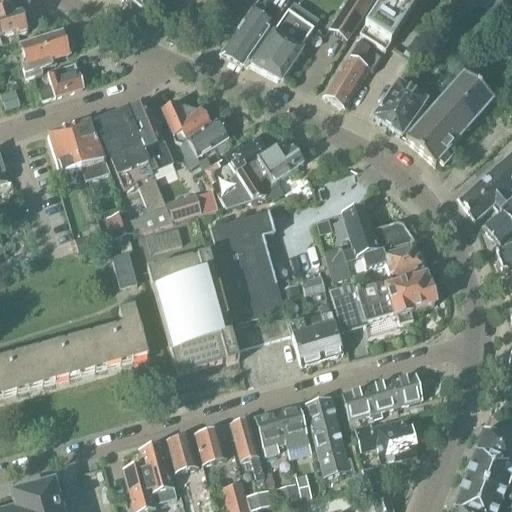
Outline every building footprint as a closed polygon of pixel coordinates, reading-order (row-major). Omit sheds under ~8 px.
[(117,0),(124,5),(140,17),(157,0),(117,0)] [(290,2),(287,0),(262,0),(251,14),(219,60),(218,62),(241,73),(290,2)] [(352,0),(332,33),(349,43),(376,0),(352,0)] [(384,0),(359,40),(384,56),(420,0),(384,0)] [(0,39),(15,35),(16,37),(25,34),(25,33),(27,32),(30,28),(28,19),(22,17),(20,18),(20,16),(11,19),(8,11),(0,7),(0,39)] [(249,70),(276,85),(282,83),(302,54),(299,52),(313,32),(287,15),(249,70)] [(19,50),(24,66),(20,67),(25,82),(41,77),(39,73),(50,69),(49,65),(66,59),(74,45),(60,38),(59,38),(51,33),(46,42),(19,50)] [(415,40),(406,54),(414,60),(424,46),(415,40)] [(328,90),(322,100),(329,105),(335,108),(338,110),(344,113),(368,75),(372,77),(375,72),(376,69),(381,61),(355,45),(343,64),(332,82),(327,90),(328,90)] [(50,87),(37,91),(41,104),(54,100),(54,101),(82,93),(74,67),(46,76),(50,87)] [(427,89),(435,96),(445,84),(437,77),(427,89)] [(436,168),(437,167),(490,106),(491,106),(493,105),(462,78),(404,144),(434,170),(436,168)] [(372,123),(401,142),(425,106),(396,87),(372,123)] [(15,93),(0,97),(5,115),(21,110),(15,93)] [(129,114),(126,115),(146,167),(150,176),(160,172),(173,166),(166,149),(147,106),(129,113),(129,114)] [(176,107),(160,114),(175,146),(175,145),(178,147),(188,110),(187,110),(186,115),(179,113),(176,107)] [(188,110),(178,147),(181,148),(180,150),(183,155),(190,151),(185,142),(205,130),(209,127),(199,113),(194,117),(187,115),(188,110)] [(122,115),(94,126),(94,128),(95,128),(98,135),(109,161),(110,160),(115,173),(124,193),(135,189),(147,217),(129,225),(135,239),(172,228),(171,227),(166,214),(164,208),(163,205),(157,192),(155,187),(150,176),(146,167),(126,115),(125,113),(122,115)] [(205,130),(185,142),(190,151),(196,162),(227,143),(216,124),(209,127),(205,130)] [(68,135),(80,173),(84,185),(109,177),(104,166),(89,127),(73,132),(73,133),(68,135)] [(59,180),(80,173),(68,135),(63,137),(62,135),(46,140),(59,180)] [(234,192),(219,202),(225,213),(254,203),(267,200),(263,192),(262,191),(261,190),(259,186),(256,181),(249,170),(250,169),(267,157),(258,145),(250,143),(226,160),(224,161),(236,178),(228,183),(232,189),(234,192)] [(250,169),(249,170),(256,181),(259,186),(262,184),(265,182),(270,189),(271,188),(276,186),(276,185),(303,168),(298,160),(297,159),(292,151),(287,155),(282,148),(250,169)] [(190,151),(183,155),(187,162),(194,158),(190,151)] [(464,198),(457,205),(473,227),(493,209),(500,217),(511,205),(511,202),(507,197),(511,192),(511,155),(497,169),(464,198)] [(187,162),(184,164),(189,173),(199,167),(194,158),(187,162)] [(208,170),(204,173),(206,177),(214,179),(215,172),(208,170)] [(284,196),(276,185),(276,186),(271,188),(270,189),(265,193),(272,204),(284,196)] [(194,198),(165,207),(167,213),(171,227),(183,223),(200,218),(196,204),(194,198)] [(511,205),(500,217),(483,231),(498,249),(504,247),(511,239),(511,205)] [(340,249),(322,255),(327,271),(334,269),(346,266),(361,261),(362,260),(382,253),(399,248),(413,243),(402,226),(396,225),(371,234),(363,211),(342,218),(341,219),(342,220),(345,231),(352,252),(342,255),(340,249)] [(117,243),(132,237),(125,215),(110,220),(117,243)] [(209,233),(212,243),(236,329),(281,317),(283,316),(281,310),(283,309),(282,306),(279,295),(277,296),(261,240),(274,236),(269,218),(256,222),(256,220),(209,233)] [(145,241),(150,258),(182,249),(177,232),(145,241)] [(73,243),(76,255),(81,254),(105,247),(102,234),(101,235),(89,238),(78,242),(73,243)] [(511,247),(496,256),(498,262),(497,262),(502,275),(506,277),(511,274),(511,247)] [(362,260),(361,261),(365,274),(384,268),(390,285),(422,276),(422,274),(425,269),(423,262),(417,259),(415,250),(383,260),(381,255),(362,260)] [(29,256),(5,264),(9,275),(33,267),(29,256)] [(110,262),(119,294),(136,289),(127,257),(110,262)] [(148,274),(177,378),(225,365),(226,368),(238,365),(208,258),(148,274)] [(334,269),(327,271),(332,287),(350,281),(346,266),(334,269)] [(300,286),(304,297),(323,292),(320,280),(300,286)] [(331,303),(341,337),(364,330),(366,336),(390,329),(388,323),(396,321),(398,329),(412,325),(409,317),(413,316),(412,315),(434,309),(433,306),(436,301),(434,294),(429,292),(426,280),(391,290),(389,286),(331,303)] [(297,289),(279,294),(279,295),(282,306),(300,301),(297,289)] [(133,312),(127,313),(117,316),(121,331),(0,364),(0,398),(1,398),(1,400),(15,396),(16,398),(17,397),(16,394),(27,391),(27,393),(41,389),(41,390),(43,390),(42,387),(53,384),(53,386),(67,382),(67,383),(69,383),(68,380),(79,377),(79,378),(93,374),(93,376),(95,376),(94,372),(105,369),(105,371),(119,367),(119,369),(121,368),(120,365),(131,362),(131,364),(145,360),(145,361),(147,361),(133,312)] [(323,330),(312,333),(321,364),(342,357),(330,316),(320,319),(323,330)] [(284,319),(274,322),(279,342),(290,339),(284,319)] [(274,322),(263,325),(268,345),(279,342),(274,322)] [(321,364),(312,333),(301,336),(298,324),(288,327),(300,370),(321,364)] [(263,325),(252,328),(257,348),(268,345),(263,325)] [(252,327),(241,330),(247,351),(257,348),(252,328),(252,327)] [(247,351),(241,330),(230,333),(236,355),(247,351)] [(390,385),(397,411),(421,405),(414,378),(390,385)] [(366,391),(373,418),(397,411),(390,385),(366,391)] [(351,434),(354,433),(359,432),(357,422),(373,418),(366,391),(342,398),(349,424),(351,434)] [(304,408),(311,433),(336,426),(329,402),(304,408)] [(276,417),(284,448),(286,455),(308,449),(298,411),(276,417)] [(284,448),(276,417),(254,423),(264,460),(278,456),(276,450),(284,448)] [(229,429),(239,466),(249,464),(255,485),(264,483),(257,461),(247,424),(229,429)] [(359,432),(354,433),(360,457),(376,453),(380,469),(416,461),(408,424),(371,433),(370,429),(359,432)] [(311,433),(317,457),(342,451),(336,426),(311,433)] [(193,439),(201,469),(225,463),(217,432),(193,439)] [(455,509),(454,511),(511,511),(511,444),(483,433),(455,509)] [(165,447),(173,478),(197,471),(188,440),(165,447)] [(154,508),(176,503),(161,448),(138,454),(141,468),(122,473),(132,511),(154,511),(155,511),(154,508)] [(342,451),(317,457),(323,482),(353,474),(350,462),(345,463),(342,451)] [(387,484),(383,469),(361,474),(364,489),(387,484)] [(264,478),(263,478),(268,494),(275,492),(273,487),(274,487),(271,476),(264,478)] [(305,478),(295,480),(298,492),(308,490),(305,478)] [(349,483),(351,491),(363,488),(360,480),(349,483)] [(59,511),(58,507),(53,486),(10,498),(14,511),(59,511)] [(224,491),(229,511),(247,511),(241,487),(224,491)] [(294,488),(277,493),(280,506),(298,501),(294,488)] [(298,492),(300,504),(311,501),(308,490),(298,492)] [(263,511),(270,510),(272,510),(269,500),(268,495),(245,501),(248,511),(263,511)] [(375,499),(372,504),(373,511),(390,511),(388,500),(383,497),(375,499)]
